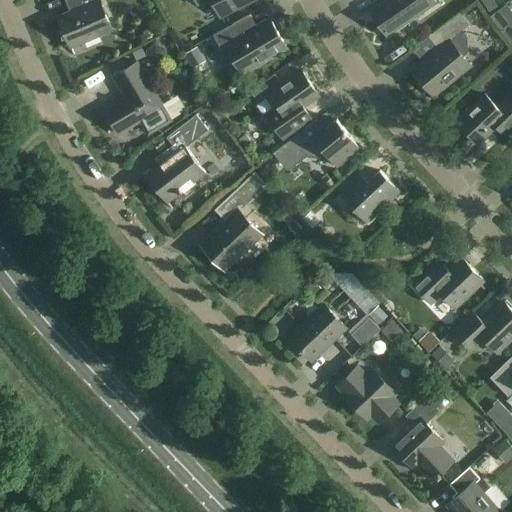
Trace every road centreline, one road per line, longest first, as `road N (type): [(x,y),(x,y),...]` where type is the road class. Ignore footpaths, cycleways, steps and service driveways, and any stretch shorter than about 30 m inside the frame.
road 1 (residential): [(406,511),(217,318),(67,127),(9,0)]
road 2 (tertiary): [(228,511),(0,266)]
road 3 (residential): [(511,235),(413,130),(313,0)]
